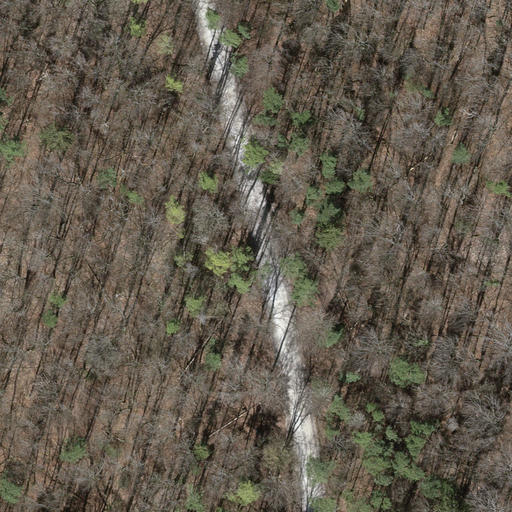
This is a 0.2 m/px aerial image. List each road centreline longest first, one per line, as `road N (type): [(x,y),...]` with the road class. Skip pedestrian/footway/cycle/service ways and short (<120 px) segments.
road 1 (track): [(213,0),(274,252),(317,511)]
road 2 (track): [(274,252),(413,511)]
